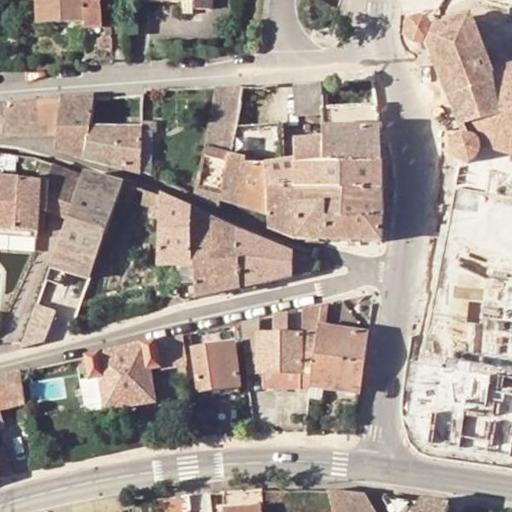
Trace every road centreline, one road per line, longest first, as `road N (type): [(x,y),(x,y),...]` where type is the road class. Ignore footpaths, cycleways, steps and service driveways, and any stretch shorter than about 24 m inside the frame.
road 1 (residential): [(375,274),(0,363)]
road 2 (secondary): [(379,466),(274,460),(188,467),(0,505)]
road 3 (residential): [(0,92),(294,65)]
road 4 (tertiary): [(384,46),(420,160),(409,271)]
road 5 (tertiary): [(409,271),(379,466)]
road 6 (secondary): [(379,466),(511,485)]
